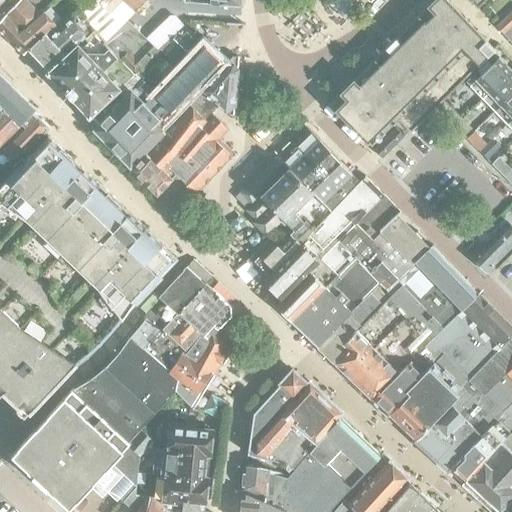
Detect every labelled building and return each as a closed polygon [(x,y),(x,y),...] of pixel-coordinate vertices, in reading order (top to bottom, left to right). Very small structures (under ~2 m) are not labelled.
[(0,0),(0,2),(2,0),(4,0),(13,7),(5,15),(22,31),(31,22),(45,11),(43,10),(40,13),(27,0),(0,0)] [(84,0),(90,6),(96,0),(95,0),(120,0),(133,11),(143,0),(84,0)] [(373,59),(329,103),(371,146),(398,119),(410,132),(436,106),(443,99),(494,49),(446,0),(432,0),(396,37),(395,37),(373,59)] [(55,23),(55,22),(59,18),(50,7),(45,12),(45,11),(31,22),(22,31),(5,15),(0,20),(0,31),(12,43),(22,54),(34,42),(55,23)] [(84,26),(88,23),(78,11),(48,36),(46,34),(56,24),(55,23),(34,42),(22,54),(23,55),(31,48),(34,52),(32,54),(48,72),(78,45),(91,33),(84,26)] [(503,34),(511,25),(511,22),(507,17),(496,27),(503,34)] [(166,18),(146,38),(148,40),(159,51),(160,50),(159,49),(183,25),(184,24),(177,18),(166,18)] [(111,111),(98,124),(93,129),(130,167),(131,169),(132,170),(165,133),(159,127),(224,62),(202,41),(201,42),(184,24),(183,25),(159,49),(160,50),(159,51),(148,40),(146,38),(127,20),(106,41),(105,44),(133,74),(119,89),(116,92),(123,98),(119,102),(116,103),(111,108),(111,111)] [(106,41),(93,29),(88,23),(84,26),(91,33),(78,45),(48,72),(49,73),(48,73),(64,90),(63,90),(72,99),(89,116),(116,91),(116,92),(119,89),(133,74),(105,44),(106,41)] [(238,57),(235,56),(232,56),(202,91),(219,105),(229,114),(231,114),(231,115),(232,115),(234,90),(238,57)] [(491,57),(466,81),(482,98),(488,93),(511,70),(499,58),(495,61),(491,57)] [(488,93),(482,98),(495,111),(500,105),(511,94),(511,71),(511,70),(488,93)] [(0,147),(33,113),(32,112),(35,109),(10,84),(0,74),(0,147)] [(212,113),(219,105),(202,91),(165,133),(132,170),(156,195),(159,193),(158,192),(171,179),(178,178),(192,192),(228,153),(213,139),(225,126),(212,113)] [(511,94),(500,105),(495,111),(507,124),(508,125),(511,120),(511,94)] [(443,99),(436,106),(454,125),(462,118),(443,99)] [(0,163),(5,168),(9,166),(9,167),(11,165),(12,165),(44,131),(47,127),(33,113),(0,147),(0,163)] [(462,118),(454,125),(464,136),(472,128),(462,118)] [(306,126),(277,155),(322,203),(352,173),(351,172),(349,169),(342,163),(338,166),(330,158),(334,154),(306,126)] [(403,135),(401,134),(396,129),(375,151),(381,157),(403,135)] [(479,151),(486,144),(474,132),(467,139),(479,151)] [(0,393),(1,392),(3,393),(17,405),(16,406),(18,407),(19,406),(19,405),(72,366),(73,367),(77,363),(76,362),(86,354),(87,354),(89,352),(99,343),(101,341),(110,331),(110,332),(112,329),(118,322),(118,323),(123,317),(122,316),(130,306),(131,306),(134,302),(133,300),(129,304),(123,292),(148,279),(149,280),(163,258),(168,250),(48,135),(0,185),(0,393)] [(488,160),(501,147),(494,140),(481,153),(488,160)] [(266,166),(240,191),(252,204),(246,209),(253,216),(255,219),(253,222),(265,235),(268,232),(283,218),(295,231),(303,239),(324,217),(351,190),(365,176),(360,181),(352,173),(322,203),(277,155),(266,166)] [(511,170),(511,169),(498,157),(491,164),(504,177),(511,170)] [(271,241),(252,261),(268,276),(264,281),(282,299),(280,302),(275,306),(276,307),(282,301),(305,276),(338,242),(351,228),(362,217),(384,194),(382,193),(376,187),(365,176),(351,190),(324,217),(303,239),(295,231),(278,247),(273,241),(272,240),(271,241)] [(331,280),(295,319),(319,342),(316,346),(318,347),(351,312),(357,307),(370,293),(376,287),(379,284),(386,291),(397,280),(382,264),(389,257),(371,240),(396,217),(396,216),(397,215),(400,211),(399,210),(397,208),(395,206),(384,194),(362,217),(351,228),(338,242),(351,256),(353,257),(351,258),(331,280)] [(396,217),(371,240),(389,257),(382,264),(397,280),(432,244),(431,244),(425,239),(421,234),(417,231),(414,234),(401,219),(397,215),(396,216),(396,217)] [(486,272),(511,245),(511,226),(507,221),(472,257),(486,272)] [(282,301),(276,307),(291,322),(295,319),(331,280),(351,258),(353,257),(351,256),(338,242),(305,276),(282,301)] [(397,280),(386,291),(390,295),(400,285),(443,327),(461,309),(478,292),(478,291),(477,292),(467,282),(442,256),(432,246),(433,245),(432,244),(397,280)] [(160,297),(143,316),(145,318),(145,319),(160,332),(163,328),(205,283),(198,277),(193,273),(186,266),(159,296),(160,297)] [(160,332),(144,349),(170,372),(180,356),(182,353),(185,349),(201,332),(208,339),(217,330),(216,330),(230,315),(230,305),(205,283),(163,328),(160,332)] [(351,312),(318,347),(334,363),(346,350),(348,338),(351,335),(368,318),(381,304),(387,298),(390,295),(386,291),(379,284),(376,287),(370,293),(357,307),(351,312)] [(346,350),(334,363),(351,380),(372,400),(424,346),(443,327),(400,285),(390,295),(387,298),(381,304),(368,318),(351,335),(348,338),(346,350)] [(424,346),(372,400),(388,415),(390,413),(409,395),(405,392),(416,380),(421,375),(423,373),(427,375),(444,358),(468,331),(479,319),(492,306),(479,293),(478,292),(461,309),(443,327),(424,346)] [(468,331),(444,358),(469,380),(497,351),(511,335),(511,326),(511,325),(492,306),(479,319),(468,331)] [(129,336),(129,337),(144,349),(160,332),(145,319),(144,320),(129,336)] [(180,356),(170,372),(179,379),(174,391),(175,390),(190,406),(212,372),(214,373),(216,369),(218,366),(227,349),(228,337),(217,330),(208,339),(201,332),(185,349),(182,353),(180,356)] [(418,440),(416,442),(447,470),(450,466),(451,467),(462,456),(488,429),(505,412),(486,394),(506,373),(511,366),(511,335),(497,351),(469,380),(449,405),(446,409),(418,439),(418,440)] [(128,339),(118,352),(167,399),(174,391),(179,379),(170,372),(144,349),(129,337),(128,339)] [(105,366),(105,367),(154,414),(167,399),(118,352),(116,354),(105,366)] [(409,395),(390,413),(418,439),(446,409),(449,405),(469,380),(444,358),(427,375),(423,373),(421,375),(416,380),(405,392),(409,395)] [(511,366),(506,373),(486,394),(505,412),(509,417),(501,425),(509,433),(511,430),(511,366)] [(90,378),(89,379),(141,429),(154,414),(105,367),(103,368),(90,378)] [(249,437),(247,454),(267,458),(271,460),(269,469),(268,472),(284,477),(287,478),(293,470),(315,445),(339,416),(342,413),(309,381),(307,383),(292,370),(253,413),(251,422),(250,430),(249,437)] [(74,388),(71,389),(128,444),(128,446),(139,457),(139,455),(140,456),(148,447),(152,448),(153,440),(140,429),(141,429),(89,379),(88,380),(79,385),(74,388)] [(12,453),(11,455),(13,457),(27,470),(26,470),(32,476),(34,479),(43,487),(46,489),(49,492),(52,494),(54,495),(66,507),(68,508),(75,501),(76,502),(78,499),(78,498),(83,492),(90,485),(91,485),(93,482),(98,476),(104,470),(105,470),(107,467),(110,464),(111,462),(119,454),(120,454),(123,451),(122,451),(128,444),(71,389),(70,391),(64,397),(64,396),(61,399),(17,447),(17,448),(12,453)] [(152,448),(152,449),(163,451),(164,451),(167,451),(166,452),(182,453),(209,456),(212,430),(211,430),(212,418),(202,417),(190,406),(175,390),(174,391),(167,399),(154,414),(141,429),(140,429),(153,440),(152,448)] [(462,456),(451,467),(466,481),(464,484),(487,457),(488,457),(488,456),(501,443),(509,433),(501,425),(509,417),(505,412),(488,429),(462,456)] [(284,495),(276,507),(282,510),(285,511),(329,511),(332,509),(333,507),(351,487),(374,461),(382,469),(351,500),(348,503),(347,503),(344,500),(333,511),(384,511),(411,483),(408,480),(409,479),(389,460),(388,461),(381,455),(381,454),(380,453),(379,454),(367,442),(351,428),(341,418),(342,416),(341,415),(343,413),(342,413),(339,416),(315,445),(293,470),(287,478),(287,479),(280,487),(285,489),(284,495)] [(487,457),(464,484),(495,511),(496,511),(498,510),(499,511),(500,511),(511,511),(511,430),(509,433),(501,443),(488,456),(488,457),(487,457)] [(119,454),(111,462),(130,478),(131,477),(134,480),(137,478),(139,457),(128,446),(128,444),(122,451),(123,451),(120,454),(119,454)] [(155,475),(155,477),(160,477),(163,478),(179,479),(179,478),(207,480),(209,456),(182,453),(166,452),(167,451),(164,451),(161,475),(155,475)] [(243,465),(241,491),(261,500),(276,507),(284,495),(285,489),(280,487),(287,479),(287,478),(284,477),(268,472),(269,469),(244,466),(243,465)] [(134,482),(120,497),(136,511),(134,511),(133,511),(168,511),(153,499),(135,498),(135,494),(137,478),(134,480),(131,477),(130,478),(134,482)] [(135,494),(135,498),(153,499),(161,500),(161,503),(177,504),(177,502),(184,502),(204,504),(204,503),(205,503),(207,480),(179,478),(179,479),(163,478),(160,477),(155,477),(153,496),(148,495),(148,496),(135,494)] [(432,511),(436,508),(412,485),(413,485),(411,483),(384,511),(432,511)] [(238,511),(285,511),(282,510),(276,507),(261,500),(241,491),(241,493),(240,498),(238,511)] [(161,500),(153,499),(168,511),(207,511),(203,511),(204,504),(184,502),(177,502),(177,504),(161,503),(161,500)]
